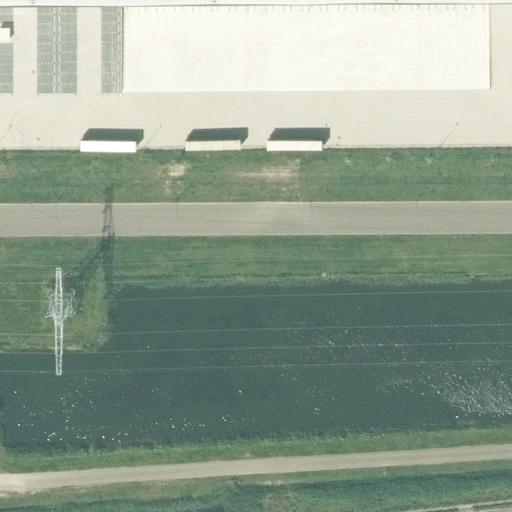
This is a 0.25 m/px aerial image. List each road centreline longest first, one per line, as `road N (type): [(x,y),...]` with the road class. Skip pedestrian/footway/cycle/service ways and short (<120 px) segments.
road 1 (unclassified): [(0,483),(511,451)]
road 2 (tertiary): [(0,223),(511,219)]
